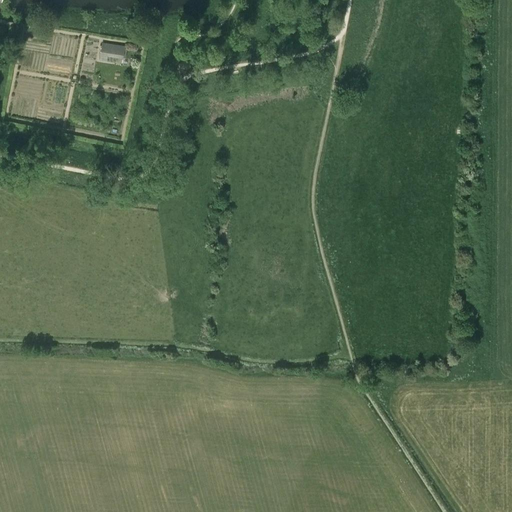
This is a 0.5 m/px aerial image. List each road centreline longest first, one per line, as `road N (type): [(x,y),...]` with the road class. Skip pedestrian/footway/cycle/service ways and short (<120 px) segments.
road 1 (track): [(0,154),(137,178),(151,167),(185,78),(315,50),(341,33)]
road 2 (track): [(341,33),(312,203),(350,355)]
